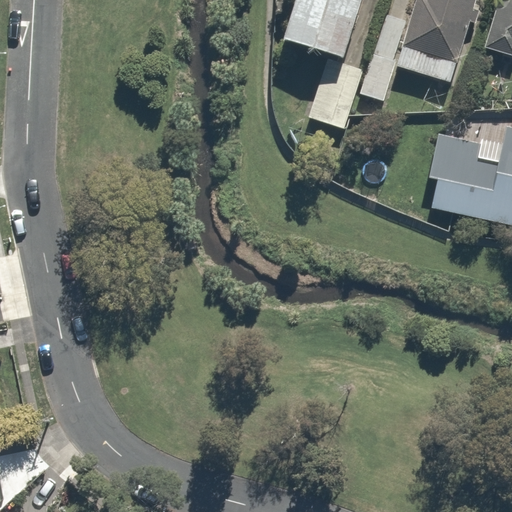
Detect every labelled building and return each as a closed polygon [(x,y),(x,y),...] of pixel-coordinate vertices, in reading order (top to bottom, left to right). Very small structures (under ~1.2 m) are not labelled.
[(286,0),(272,37),(323,57),(335,62),(358,0),(286,0)] [(443,86),(471,0),(411,0),(389,69),(443,86)] [(511,0),(494,0),(480,52),(511,61),(511,59),(511,0)] [(361,72),(335,62),(323,57),(300,116),(339,131),(361,72)] [(435,133),(417,199),(511,225),(511,127),(503,125),(496,150),(435,133)]
